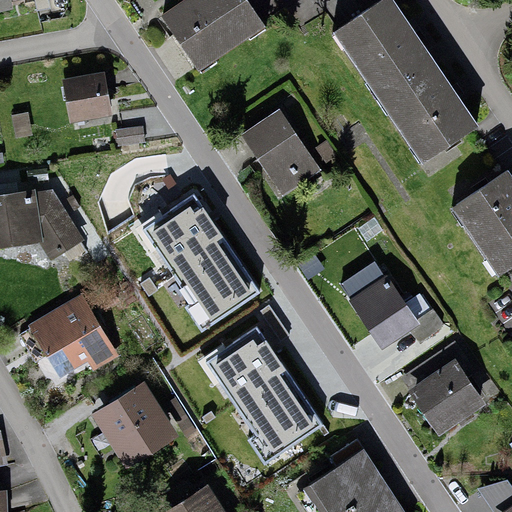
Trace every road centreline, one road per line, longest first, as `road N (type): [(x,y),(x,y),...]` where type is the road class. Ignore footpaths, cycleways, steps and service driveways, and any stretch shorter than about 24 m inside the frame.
road 1 (residential): [(128,31),(445,511)]
road 2 (residential): [(511,118),(455,34),(511,16)]
road 3 (residential): [(0,375),(74,511)]
road 4 (residential): [(128,31),(0,59)]
